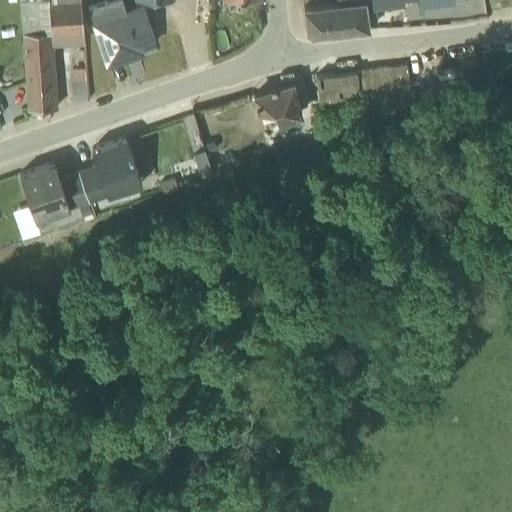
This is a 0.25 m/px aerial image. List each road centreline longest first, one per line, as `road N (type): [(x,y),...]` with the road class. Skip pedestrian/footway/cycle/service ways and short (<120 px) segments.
road 1 (residential): [(0,155),(278,57)]
road 2 (residential): [(278,57),(511,24)]
